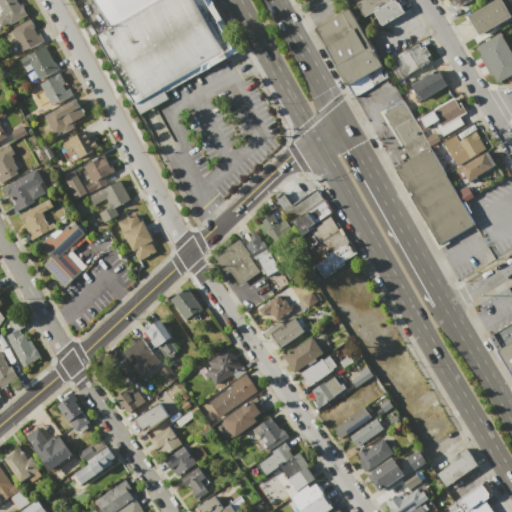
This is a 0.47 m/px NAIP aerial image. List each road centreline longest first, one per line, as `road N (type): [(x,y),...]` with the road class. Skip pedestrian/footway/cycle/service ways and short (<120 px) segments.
road 1 (residential): [(364,511),(188,253),(50,0)]
road 2 (primary): [(313,137),(511,480)]
road 3 (residential): [(171,511),(70,363),(0,237)]
road 4 (secondary): [(232,212),(0,423)]
road 5 (primary): [(446,305),(339,115)]
road 6 (residential): [(511,148),(424,0)]
road 7 (primary): [(235,0),(313,137)]
road 8 (primary): [(339,115),(274,0)]
road 9 (primary): [(511,416),(446,305)]
